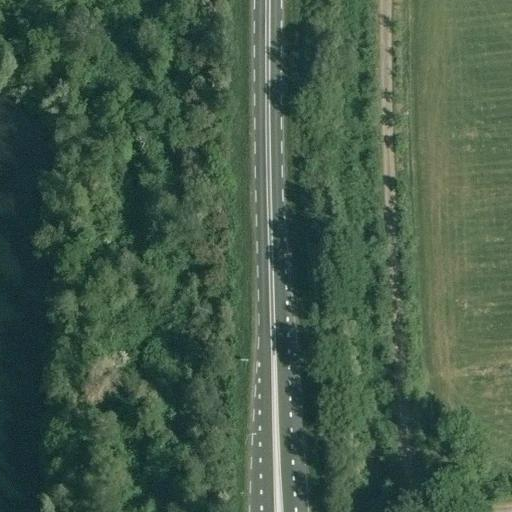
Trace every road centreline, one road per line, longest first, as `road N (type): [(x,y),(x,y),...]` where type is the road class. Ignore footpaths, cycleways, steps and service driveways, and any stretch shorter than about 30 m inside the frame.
road 1 (primary): [(273,360),(268,0)]
road 2 (primary): [(289,511),(273,360)]
road 3 (primary): [(273,360),(268,511)]
